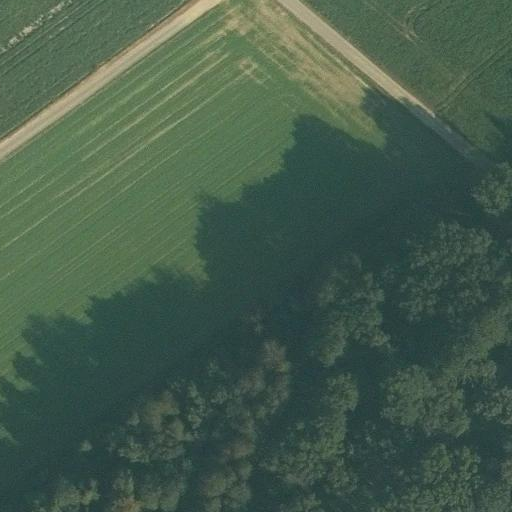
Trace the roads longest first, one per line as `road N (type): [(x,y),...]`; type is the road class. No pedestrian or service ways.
road 1 (track): [(286,0),(511,191)]
road 2 (track): [(197,0),(0,145)]
